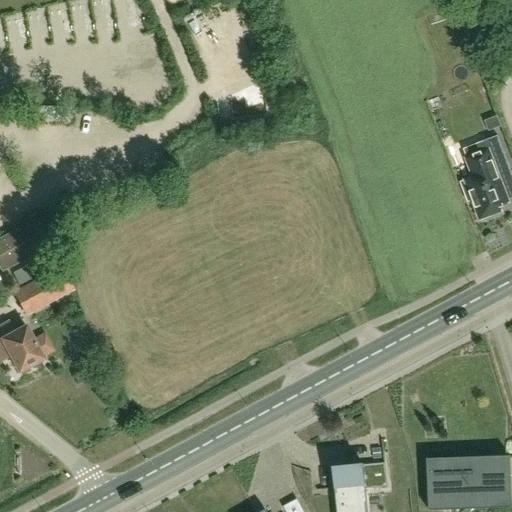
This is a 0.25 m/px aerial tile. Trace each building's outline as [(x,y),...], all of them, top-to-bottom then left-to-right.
[(466,182),(461,183),(468,202),(473,201),(480,220),(501,212),(499,206),(509,203),(505,194),(511,191),(511,174),(498,137),(483,142),(487,151),(466,159),(473,178),(465,181),(466,182)] [(32,222),(0,238),(0,269),(2,273),(46,249),(32,222)] [(39,278),(19,289),(12,293),(25,317),(52,302),(39,278)] [(18,373),(28,367),(32,369),(41,364),(41,360),(42,359),(40,354),(32,341),(25,327),(15,332),(9,321),(0,325),(0,361),(4,359),(9,356),(18,373)] [(453,498),(495,496),(511,495),(511,456),(493,457),(430,460),(432,511),(454,510),(453,498)] [(368,511),(366,489),(388,487),(386,462),(333,467),(337,511),(368,511)]
